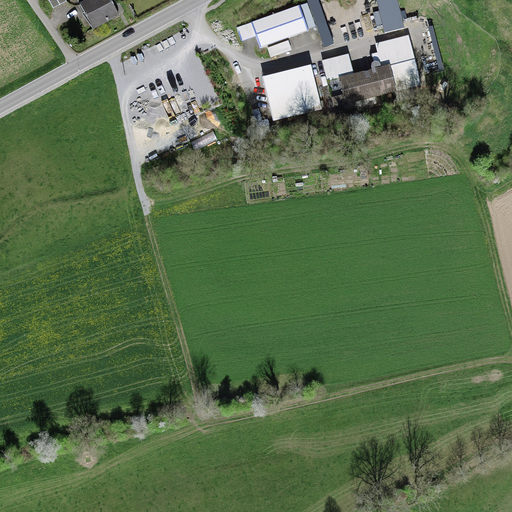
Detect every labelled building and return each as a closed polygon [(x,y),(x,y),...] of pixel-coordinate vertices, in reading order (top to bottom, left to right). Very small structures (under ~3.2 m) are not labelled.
[(65,0),(48,0),(53,8),(66,1),(65,0)] [(110,0),(88,0),(80,5),(84,13),(88,10),(97,27),(124,12),(119,3),(114,6),(110,0)] [(318,0),(307,0),(324,47),(334,44),(318,0)] [(396,0),(376,0),(385,33),(404,28),(396,0)] [(300,6),(237,28),(242,41),(256,36),(260,48),(309,30),(300,6)] [(348,55),(322,62),(335,107),(395,91),(389,67),(353,76),(348,55)] [(295,78),(264,86),(271,112),(311,102),(312,106),(320,104),(316,85),(298,90),(295,78)]
